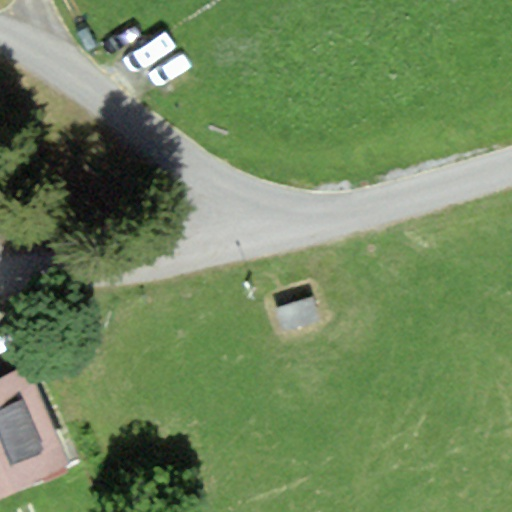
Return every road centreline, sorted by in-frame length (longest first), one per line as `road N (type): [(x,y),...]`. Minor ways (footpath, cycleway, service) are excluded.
road 1 (unclassified): [(257,232),(251,212),(63,71),(0,36)]
road 2 (unclassified): [(257,232),(368,214),(511,170)]
road 3 (unclassified): [(0,282),(257,232)]
